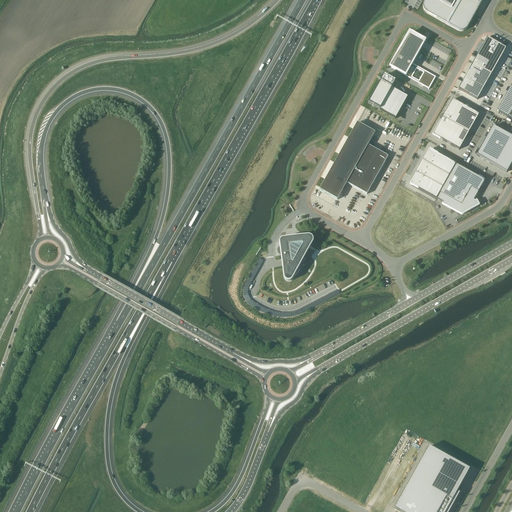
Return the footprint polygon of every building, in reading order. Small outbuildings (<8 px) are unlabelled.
[(424,0),(423,3),(423,5),(422,8),(423,10),(424,12),(426,13),(457,31),(459,31),(462,31),(464,31),(466,30),(467,28),(482,0),(424,0)] [(412,65),(425,40),(409,31),(388,66),(405,76),(406,75),(411,77),(416,67),(412,65)] [(487,40),(459,89),(479,100),(508,50),(487,40)] [(425,74),(419,83),(428,88),(434,78),(425,74)] [(395,82),(383,76),(368,103),(395,119),(407,97),(392,89),(395,82)] [(511,84),(497,111),(511,119),(511,84)] [(452,100),(432,135),(459,150),(478,115),(452,100)] [(240,136),(243,137),(250,123),(248,122),(247,124),(246,124),(240,136)] [(375,133),(357,123),(319,190),(337,200),(346,183),(367,195),(388,157),(368,145),(375,133)] [(511,162),(511,137),(492,127),(476,155),(506,172),(511,162)] [(429,150),(409,185),(436,199),(455,164),(429,150)] [(455,164),(436,199),(442,203),(441,204),(460,215),(478,205),(477,201),(474,203),(473,201),(485,181),(455,164)] [(308,236),(295,238),(295,240),(282,241),(281,242),(280,243),(280,245),(284,266),(286,279),(287,281),(288,282),(290,281),(292,280),(301,265),(297,261),(309,247),(308,247),(312,241),(312,239),(312,238),(310,237),(308,236)] [(428,447),(394,509),(399,511),(445,511),(452,500),(457,492),(469,470),(428,447)] [(61,467),(67,454),(65,453),(59,465),(61,467)]
